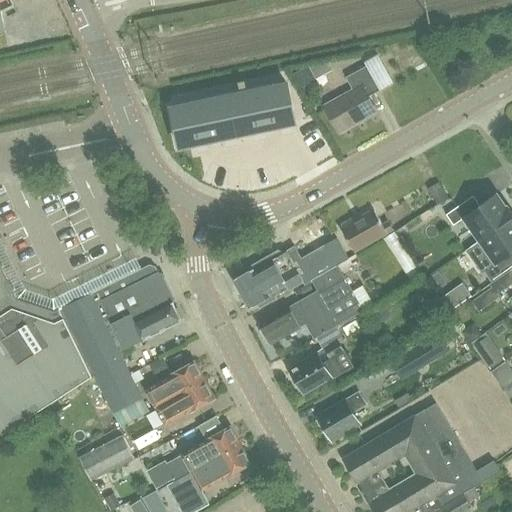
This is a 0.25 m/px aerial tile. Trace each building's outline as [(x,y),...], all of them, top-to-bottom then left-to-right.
[(0,0),(0,34),(5,33),(1,11),(13,5),(10,0),(0,0)] [(424,66),(420,59),(413,63),(418,70),(424,66)] [(313,75),(308,65),(293,73),(299,82),(313,75)] [(346,77),(352,89),(362,84),(368,94),(379,88),(366,66),(346,77)] [(174,108),(171,108),(180,146),(182,146),(182,145),(194,143),(196,143),(196,142),(208,140),(210,140),(210,139),(222,137),(224,137),(224,136),(236,134),(238,133),(250,131),(253,130),(252,130),(264,128),(267,127),(278,125),(281,124),(292,122),(295,121),(287,84),(284,84),(273,87),(270,87),(244,93),(242,93),(230,96),(228,96),(228,97),(216,99),(214,99),(188,105),(186,105),(186,106),(174,108)] [(362,84),(352,89),(323,104),(338,132),(359,120),(359,121),(377,111),(368,94),(362,84)] [(428,188),(437,204),(448,198),(438,182),(428,188)] [(467,200),(446,214),(453,225),(464,217),(479,239),(511,216),(511,213),(507,206),(506,207),(496,194),(480,205),(473,195),(467,200)] [(344,227),(341,228),(354,251),(386,231),(386,232),(392,228),(387,220),(382,224),(373,209),(352,222),(351,219),(342,224),(344,227)] [(511,216),(479,240),(495,262),(484,269),(491,280),(511,265),(511,264),(506,256),(511,251),(511,216)] [(394,231),(383,238),(411,282),(421,276),(394,231)] [(249,270),(234,279),(250,307),(259,302),(262,306),(276,298),(275,295),(288,288),(289,289),(303,281),(304,284),(312,280),(314,279),(338,264),(348,259),(336,238),(326,243),(302,257),(295,245),(283,252),(281,247),(264,257),(247,267),(248,269),(249,270)] [(0,435),(92,377),(91,376),(94,375),(97,381),(100,379),(65,317),(63,314),(60,309),(54,312),(17,299),(0,264),(0,435)] [(290,306),(259,323),(272,344),(301,326),(305,324),(314,338),(364,309),(345,276),(338,264),(314,279),(312,280),(318,291),(290,307),(290,306)] [(143,267),(60,309),(63,314),(65,317),(100,379),(97,381),(113,413),(142,398),(119,351),(110,333),(117,329),(112,320),(131,312),(138,328),(149,323),(145,313),(172,301),(171,300),(173,300),(161,275),(159,275),(158,273),(149,278),(143,267)] [(491,287),(471,301),(479,311),(499,296),(497,293),(511,282),(511,274),(509,269),(489,283),(491,287)] [(117,329),(110,333),(119,351),(181,320),(172,301),(145,313),(149,323),(138,328),(131,312),(112,320),(117,329)] [(438,334),(393,361),(405,380),(450,353),(438,334)] [(311,357),(292,369),(304,390),(326,377),(328,381),(342,373),(333,357),(343,351),(336,339),(316,351),(310,355),(311,357)] [(496,346),(481,357),(488,367),(503,356),(496,346)] [(171,376),(149,389),(158,405),(159,405),(205,379),(194,360),(170,373),(171,376)] [(511,374),(506,378),(499,383),(511,401),(511,400),(511,374)] [(158,405),(155,407),(165,425),(190,411),(215,398),(205,379),(159,405),(158,405)] [(338,405),(318,416),(332,438),(359,422),(353,412),(366,404),(358,391),(346,399),(345,397),(344,398),(336,402),(338,405)] [(142,398),(113,413),(120,427),(148,411),(142,398)] [(426,408),(343,458),(365,493),(369,491),(368,489),(371,487),(371,488),(384,481),(378,472),(404,456),(409,465),(411,464),(417,473),(461,447),(435,403),(426,408)] [(205,440),(181,453),(191,472),(195,470),(241,445),(230,426),(220,431),(205,440)] [(122,435),(79,457),(91,481),(92,481),(101,476),(107,473),(135,459),(134,458),(132,453),(122,435)] [(189,473),(177,480),(188,500),(183,502),(188,511),(196,511),(209,505),(202,491),(196,481),(200,479),(201,481),(222,469),(226,477),(251,463),(241,445),(195,470),(191,472),(189,473)] [(369,491),(365,493),(375,511),(432,511),(473,487),(500,471),(494,461),(476,471),(461,447),(417,473),(411,464),(409,465),(414,473),(388,489),(384,481),(371,488),(371,487),(368,489),(369,491)] [(166,460),(146,471),(147,472),(155,490),(177,479),(166,460)] [(464,511),(471,508),(468,503),(478,497),(473,487),(432,511),(464,511)] [(113,493),(103,499),(110,510),(120,506),(113,493)] [(148,511),(140,499),(130,506),(133,511),(148,511)]
